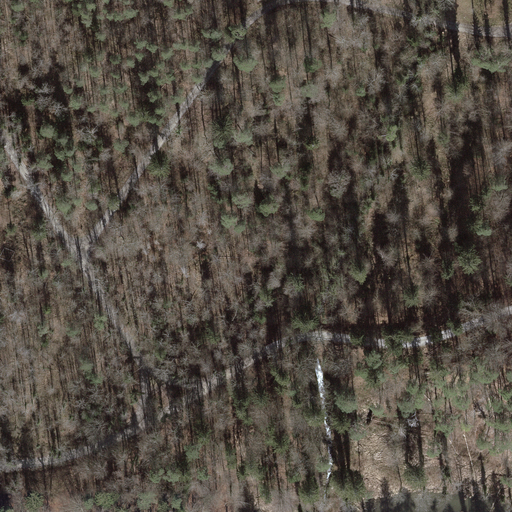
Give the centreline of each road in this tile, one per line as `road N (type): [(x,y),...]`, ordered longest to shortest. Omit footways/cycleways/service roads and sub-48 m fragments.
road 1 (unclassified): [(511,310),(425,340),(290,338),(93,448),(0,466)]
road 2 (track): [(136,429),(145,366),(0,126)]
road 3 (track): [(75,251),(261,5),(287,0)]
road 4 (track): [(346,0),(511,30)]
